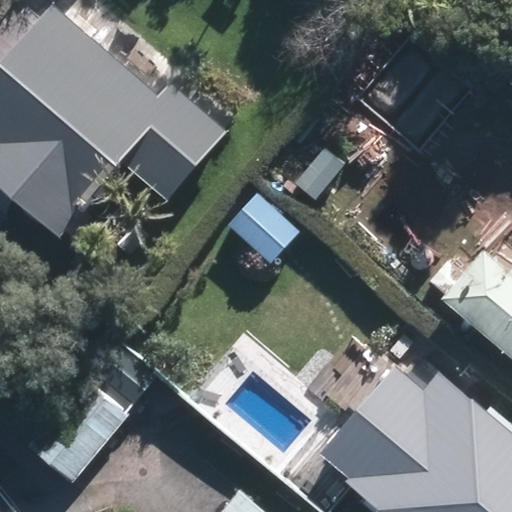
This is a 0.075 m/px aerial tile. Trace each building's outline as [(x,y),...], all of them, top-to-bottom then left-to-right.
[(0,208),(9,215),(27,193),(81,237),(143,160),(187,195),(240,129),(179,80),(170,91),(60,3),(53,12),(39,1),(0,49),(0,75),(1,77),(0,78),(0,208)] [(275,187),(238,223),(278,265),(315,229),(275,187)] [(511,260),(497,248),(453,301),(511,349),(511,260)] [(125,398),(153,365),(115,332),(26,435),(82,484),(143,413),(125,398)] [(332,420),(265,364),(225,412),(292,468),(332,420)] [(441,403),(400,367),(328,451),(398,511),(511,511),(511,413),(466,374),(441,403)] [(281,511),(250,485),(226,511),(281,511)]
